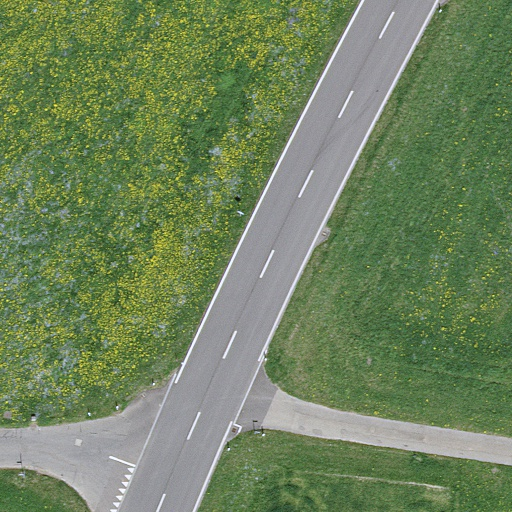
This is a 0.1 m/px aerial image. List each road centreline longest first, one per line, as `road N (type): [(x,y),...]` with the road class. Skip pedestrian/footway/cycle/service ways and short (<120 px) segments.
road 1 (secondary): [(403,0),(169,480)]
road 2 (unclassified): [(169,480),(0,458)]
